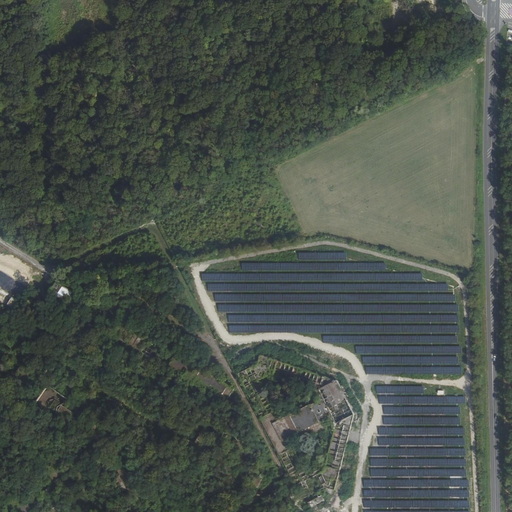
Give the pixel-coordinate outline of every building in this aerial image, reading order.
[(77,296),(78,295),(58,283),(50,295),(70,308),(76,299),(76,298),(77,296)] [(119,291),(112,286),(107,294),(114,298),(119,291)] [(33,309),(15,298),(0,288),(0,302),(75,351),(77,347),(82,341),(69,332),(62,328),(35,311),(33,309)] [(35,311),(41,302),(33,297),(37,291),(34,289),(28,298),(34,301),(31,306),(33,308),(33,309),(35,311)] [(74,324),(71,322),(84,301),(77,296),(76,298),(76,299),(80,302),(70,317),(69,317),(67,320),(67,319),(62,328),(69,332),(74,324)] [(156,361),(164,347),(146,336),(141,333),(122,321),(118,327),(116,331),(113,335),(145,354),(150,358),(156,361)] [(234,389),(177,353),(173,359),(171,362),(168,368),(226,403),(234,389)] [(48,364),(54,355),(52,354),(44,355),(44,356),(40,358),(40,363),(35,363),(34,361),(26,363),(26,365),(25,368),(19,368),(19,372),(16,372),(17,381),(19,381),(19,384),(19,390),(29,389),(29,394),(32,395),(37,397),(40,391),(45,390),(47,387),(48,388),(48,383),(47,383),(46,365),(48,364)] [(147,363),(150,358),(145,354),(141,359),(140,359),(139,360),(147,365),(148,364),(147,363)] [(79,382),(84,374),(54,355),(48,364),(78,383),(79,382)] [(259,380),(271,374),(275,360),(260,355),(258,363),(246,369),(238,373),(245,387),(259,380)] [(314,389),(319,374),(275,360),(271,374),(314,389)] [(345,395),(337,380),(319,374),(314,389),(313,392),(318,393),(321,400),(329,416),(333,424),(332,429),(335,430),(350,433),(355,415),(347,400),(345,395)] [(266,427),(279,420),(259,380),(245,387),(266,427)] [(48,388),(47,387),(45,390),(36,405),(50,414),(52,411),(56,414),(57,411),(57,408),(59,406),(61,405),(63,402),(60,400),(62,396),(48,388)] [(19,439),(20,437),(37,397),(32,395),(17,431),(14,437),(13,442),(12,453),(18,454),(18,447),(18,444),(19,439)] [(238,409),(242,403),(234,398),(230,404),(238,409)] [(323,419),(329,416),(321,400),(312,405),(311,404),(279,420),(289,437),(296,434),(300,442),(328,428),(323,419)] [(85,409),(88,405),(82,401),(79,405),(85,409)] [(72,417),(75,413),(63,405),(59,410),(71,418),(72,417)] [(78,427),(80,422),(72,417),(71,418),(69,421),(78,427)] [(89,433),(94,425),(91,423),(87,420),(85,422),(82,420),(80,422),(78,427),(81,429),(78,433),(83,437),(102,449),(105,444),(89,433)] [(298,455),(289,437),(279,420),(266,427),(296,485),(309,478),(308,475),(302,463),(306,461),(302,453),(298,455)] [(89,433),(105,444),(108,441),(106,439),(108,436),(110,437),(111,435),(109,434),(110,433),(95,424),(94,425),(89,433)] [(55,437),(57,434),(47,427),(45,429),(47,432),(53,435),(55,437)] [(243,449),(241,445),(239,443),(235,439),(229,444),(224,442),(220,440),(222,436),(214,432),(213,435),(207,431),(207,428),(204,428),(195,442),(186,457),(196,463),(203,478),(201,491),(213,493),(217,493),(225,494),(229,495),(230,486),(232,486),(235,474),(242,476),(245,463),(246,459),(246,458),(246,455),(245,452),(243,449)] [(222,436),(224,432),(217,428),(214,432),(222,436)] [(333,489),(335,490),(350,433),(335,430),(324,470),(321,472),(309,478),(296,485),(303,499),(312,494),(314,493),(323,488),(325,492),(332,494),(333,489)] [(48,442),(53,435),(47,432),(43,438),(48,442)] [(224,442),(228,434),(224,432),(222,436),(220,440),(224,442)] [(78,445),(83,437),(78,433),(73,441),(78,445)] [(80,447),(78,445),(73,441),(70,439),(67,443),(70,445),(75,448),(78,450),(80,447)] [(186,445),(184,448),(176,443),(173,448),(186,457),(195,442),(190,439),(185,440),(186,445)] [(71,454),(75,448),(70,445),(66,451),(71,454)] [(25,461),(34,462),(35,453),(25,452),(25,454),(24,459),(25,461)] [(149,457),(146,452),(130,461),(133,466),(136,464),(135,462),(144,457),(145,459),(149,457)] [(159,468),(163,466),(156,453),(149,457),(145,459),(140,462),(150,480),(153,478),(162,473),(159,468)] [(87,460),(85,461),(83,459),(81,461),(81,464),(89,473),(92,473),(94,472),(92,469),(94,468),(96,469),(99,467),(89,455),(86,458),(87,460)] [(198,481),(203,478),(196,463),(191,466),(193,471),(195,476),(198,481)] [(143,502),(140,494),(124,466),(120,468),(119,466),(109,471),(126,501),(129,507),(138,502),(143,502)] [(321,472),(319,469),(308,475),(309,478),(321,472)] [(195,476),(193,471),(165,484),(159,486),(162,492),(162,491),(165,491),(166,493),(172,490),(171,488),(195,476)] [(259,487),(264,475),(258,472),(252,484),(259,487)] [(4,506),(13,502),(1,474),(0,474),(0,497),(1,498),(4,506)] [(23,490),(31,479),(26,475),(18,485),(23,490)] [(106,491),(109,489),(104,478),(101,479),(102,482),(104,488),(106,491)] [(150,480),(154,489),(149,492),(145,492),(144,490),(140,494),(143,502),(145,501),(151,496),(157,494),(162,492),(159,486),(156,481),(155,481),(153,478),(150,480)] [(97,491),(104,488),(102,482),(95,486),(97,491)] [(54,491),(48,487),(42,494),(48,498),(54,491)] [(160,500),(165,497),(162,491),(162,492),(157,494),(160,500)] [(210,511),(213,493),(201,491),(199,511),(197,511),(210,511)] [(331,511),(322,495),(317,498),(314,499),(309,502),(313,511),(331,511)] [(123,510),(129,507),(126,501),(120,504),(123,510)]
